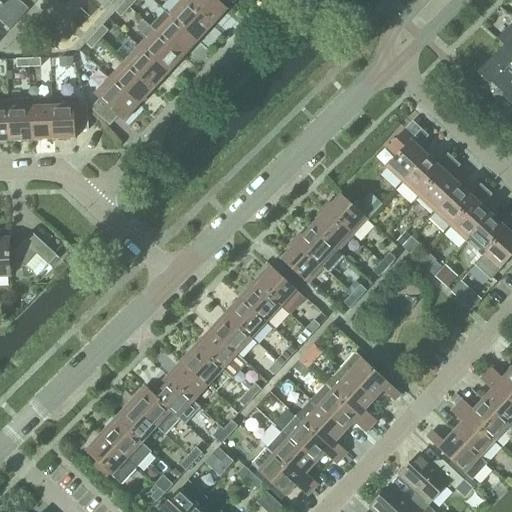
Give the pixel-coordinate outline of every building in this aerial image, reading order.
[(17,0),(9,0),(5,5),(19,19),(28,9),(17,0)] [(213,25),(185,0),(181,0),(168,15),(173,20),(173,19),(198,41),(213,25)] [(228,9),(218,0),(185,0),(213,25),(228,9)] [(129,7),(123,2),(115,11),(121,16),(129,7)] [(5,5),(0,10),(0,20),(10,29),(19,19),(5,5)] [(173,19),(173,20),(160,34),(159,34),(184,57),(198,41),(173,19)] [(136,31),(145,39),(139,46),(169,73),(184,57),(159,34),(160,34),(145,20),(136,31)] [(498,51),(478,72),(511,103),(511,23),(498,39),(505,45),(498,52),(498,51)] [(94,34),(100,39),(108,31),(102,25),(94,34)] [(100,39),(94,34),(86,43),(92,48),(100,39)] [(124,62),(154,89),(169,73),(139,46),(124,62)] [(73,58),(59,58),(60,67),(73,67),(73,58)] [(29,67),(29,59),(16,60),(17,68),(29,67)] [(29,59),(29,67),(41,67),(40,59),(29,59)] [(154,89),(124,62),(110,78),(140,105),(154,89)] [(140,105),(110,78),(95,94),(100,99),(91,108),(110,125),(118,116),(124,122),(140,105)] [(52,99),(53,139),(76,138),(75,131),(88,131),(87,105),(74,106),(74,98),(52,99)] [(30,100),(32,140),(53,139),(52,99),(30,100)] [(9,101),(11,141),(32,140),(30,100),(9,101)] [(0,141),(11,141),(9,101),(0,101),(0,141)] [(406,128),(388,148),(397,156),(387,167),(404,182),(429,156),(420,148),(430,137),(422,130),(416,136),(406,128)] [(429,156),(404,182),(420,197),(455,160),(448,153),(438,165),(429,156)] [(436,212),(460,186),(451,177),(462,166),(455,160),(420,197),(436,212)] [(452,226),(486,189),(480,183),(470,194),(460,186),(436,212),(452,226)] [(467,241),(492,214),(483,206),(493,195),(486,189),(452,226),(467,241)] [(358,210),(368,220),(369,220),(384,204),(373,194),(358,210)] [(358,210),(342,196),(328,212),(354,235),(368,220),(358,210)] [(313,227),(339,251),(354,235),(328,212),(313,227)] [(484,256),(511,225),(511,212),(511,213),(502,223),(492,214),(467,241),(484,256)] [(491,280),(500,271),(511,257),(511,225),(484,256),(475,265),(491,280)] [(339,251),(313,227),(298,243),(324,267),(339,251)] [(405,232),(397,241),(403,247),(411,237),(405,232)] [(48,265),(56,256),(35,236),(19,252),(16,249),(10,250),(10,239),(0,238),(0,277),(11,277),(11,268),(18,260),(25,267),(37,254),(48,265)] [(412,238),(403,248),(405,250),(411,254),(412,253),(420,245),(412,238)] [(283,260),(309,284),(324,267),(298,243),(283,260)] [(384,263),(389,268),(396,260),(391,255),(384,263)] [(429,269),(428,270),(434,275),(435,275),(442,268),(436,262),(429,269)] [(389,268),(384,263),(375,272),(380,277),(389,268)] [(442,268),(435,275),(449,287),(459,277),(445,264),(442,268)] [(296,290),(271,266),(256,282),(282,306),(296,290)] [(461,281),(451,292),(457,298),(467,287),(461,281)] [(282,306),(256,282),(241,298),(267,322),(282,306)] [(353,294),(359,300),(367,291),(362,286),(353,294)] [(359,300),(353,294),(345,304),(350,309),(359,300)] [(267,322),(241,298),(226,314),(252,338),(267,322)] [(212,330),(238,354),(252,338),(226,314),(212,330)] [(307,329),(312,334),(320,326),(314,321),(307,329)] [(333,323),(327,330),(333,335),(339,329),(333,323)] [(312,334),(307,329),(299,338),(304,343),(312,334)] [(197,346),(223,370),(238,354),(212,330),(197,346)] [(321,352),(314,344),(304,354),(312,362),(321,352)] [(182,362),(208,386),(223,370),(197,346),(182,362)] [(340,368),(375,400),(384,390),(396,401),(401,395),(355,352),(340,368)] [(291,358),(285,353),(278,361),(283,366),(291,358)] [(299,360),(293,367),(303,376),(309,370),(299,360)] [(270,370),(275,375),(283,366),(278,361),(270,370)] [(167,378),(193,402),(208,386),(182,362),(167,378)] [(487,374),(511,397),(511,369),(504,378),(493,367),(487,374)] [(326,384),(372,427),(378,421),(366,410),(375,400),(340,368),(326,384)] [(511,397),(487,374),(482,379),(494,390),(484,400),(511,426),(511,397)] [(153,395),(172,411),(172,412),(178,418),(179,417),(187,423),(201,408),(193,402),(167,378),(153,393),(153,395)] [(262,390),(256,384),(249,393),(254,398),(262,390)] [(311,400),(346,432),(354,422),(366,433),(372,427),(326,384),(311,400)] [(180,420),(178,418),(172,412),(172,411),(153,395),(153,393),(146,386),(131,402),(157,427),(166,435),(180,420)] [(241,401),(246,407),(254,398),(249,393),(241,401)] [(511,426),(484,400),(475,410),(463,399),(458,405),(496,442),(511,426)] [(296,416),(342,459),(348,452),(337,442),(346,432),(311,400),(296,416)] [(135,436),(142,443),(157,427),(131,402),(116,418),(135,436)] [(496,442),(458,405),(452,411),(464,422),(455,432),(482,457),(496,442)] [(281,432),(316,464),(326,454),(337,464),(342,459),(296,416),(281,432)] [(101,434),(137,468),(151,453),(142,444),(142,443),(135,436),(116,418),(101,434)] [(232,422),(224,430),(230,435),(238,427),(232,422)] [(230,435),(224,430),(221,427),(213,435),(222,444),(230,435)] [(489,464),(482,457),(455,432),(445,442),(433,431),(428,437),(474,480),(489,464)] [(267,448),(313,491),(318,484),(307,474),(316,464),(281,432),(267,448)] [(85,452),(121,485),(137,468),(101,434),(85,452)] [(228,456),(219,448),(214,454),(222,462),(228,456)] [(252,464),(259,471),(286,496),(296,486),(307,496),(313,491),(267,448),(252,464)] [(203,454),(197,449),(190,457),(195,462),(203,454)] [(456,489),(464,481),(448,465),(446,463),(438,471),(420,454),(401,475),(432,503),(450,484),(456,489)] [(182,466),(187,471),(195,462),(190,457),(182,466)] [(452,461),(448,465),(464,481),(473,489),(477,485),(472,480),(452,461)] [(241,472),(249,480),(254,475),(246,467),(241,472)] [(263,482),(254,475),(249,480),(258,488),(263,482)] [(159,488),(165,494),(173,484),(163,476),(155,485),(159,488)] [(180,490),(159,511),(189,511),(204,496),(188,481),(180,490)] [(464,481),(456,489),(462,495),(468,494),(473,489),(464,481)] [(434,511),(416,495),(408,503),(391,487),(372,507),(376,511),(434,511)] [(159,488),(151,497),(157,502),(165,494),(159,488)] [(204,496),(189,511),(219,511),(221,511),(204,496)] [(276,511),(285,511),(287,511),(278,503),(272,508),(276,511)]
